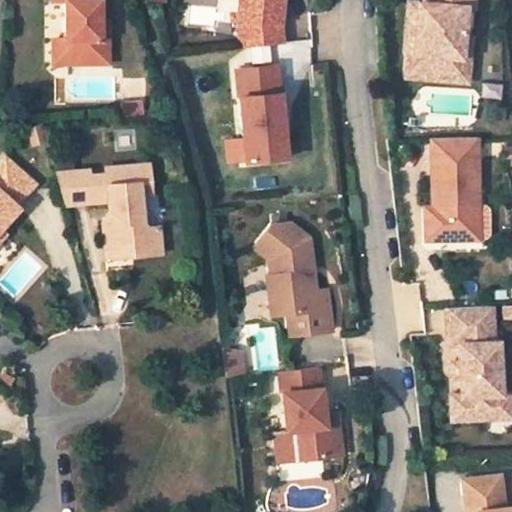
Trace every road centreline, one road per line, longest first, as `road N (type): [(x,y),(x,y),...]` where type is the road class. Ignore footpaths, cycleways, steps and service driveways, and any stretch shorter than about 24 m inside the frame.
road 1 (residential): [(384,511),(399,467),(354,0)]
road 2 (residential): [(49,407),(39,391),(46,356),(62,346),(97,353),(107,369),(100,404),(84,414),(57,411)]
